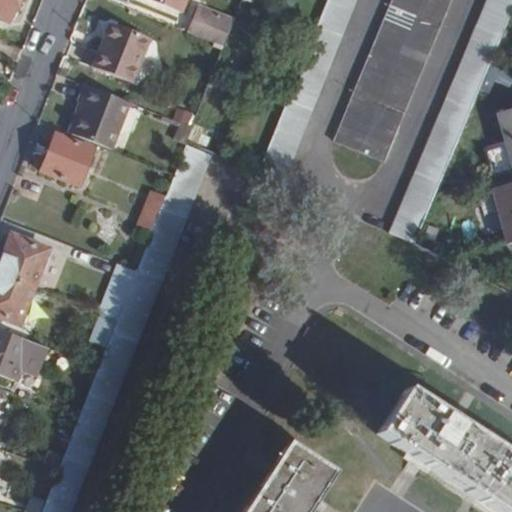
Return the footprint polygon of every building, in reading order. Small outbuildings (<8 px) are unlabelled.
[(0,0),(0,20),(9,24),(18,0),(0,0)] [(145,0),(184,16),(190,0),(145,0)] [(326,0),(258,170),(283,181),(356,0),(326,0)] [(381,160),(447,0),(390,0),(332,139),(381,160)] [(414,247),(511,11),(511,0),(487,0),(388,236),(414,247)] [(200,12),(191,34),(223,46),(232,25),(200,12)] [(115,25),(109,40),(116,42),(122,28),(115,25)] [(116,42),(109,40),(95,74),(134,90),(154,41),(122,28),(116,42)] [(132,108),(90,92),(84,107),(90,110),(79,140),(114,155),(132,108)] [(84,107),(72,137),(79,140),(90,110),(84,107)] [(511,162),(511,114),(501,117),(511,162)] [(97,154),(58,138),(43,176),(82,192),(97,154)] [(98,374),(78,425),(57,475),(42,511),(73,511),(213,163),(186,153),(176,179),(167,203),(152,238),(137,276),(118,324),(98,374)] [(511,191),(498,196),(511,249),(511,191)] [(140,232),(152,238),(167,203),(155,198),(140,232)] [(15,234),(0,269),(0,276),(35,291),(50,255),(24,244),(26,239),(15,234)] [(104,319),(118,324),(137,276),(124,270),(104,319)] [(35,291),(0,276),(0,321),(19,328),(35,291)] [(20,342),(0,334),(0,379),(15,386),(31,347),(20,342)] [(382,438),(500,511),(511,511),(511,458),(408,394),(382,438)] [(311,511),(336,477),(288,447),(245,511),(311,511)]
